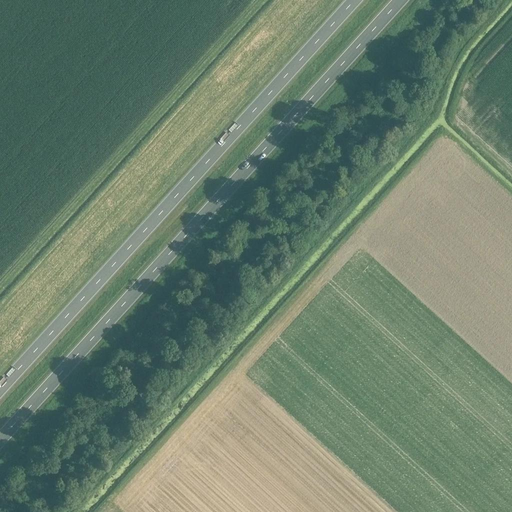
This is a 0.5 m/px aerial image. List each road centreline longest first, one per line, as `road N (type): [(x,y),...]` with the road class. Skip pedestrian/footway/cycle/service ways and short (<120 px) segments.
road 1 (trunk): [(0,442),(403,0)]
road 2 (trunk): [(355,0),(0,390)]
